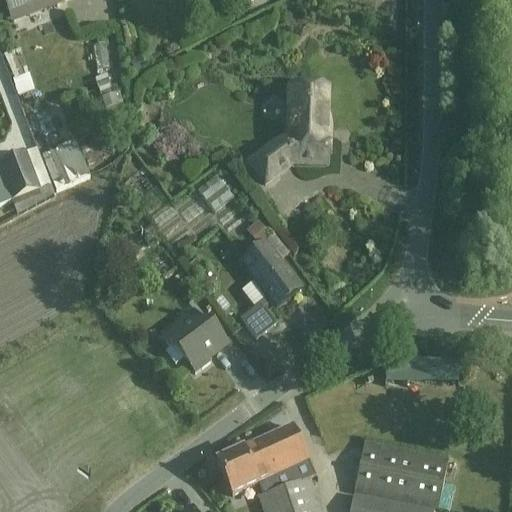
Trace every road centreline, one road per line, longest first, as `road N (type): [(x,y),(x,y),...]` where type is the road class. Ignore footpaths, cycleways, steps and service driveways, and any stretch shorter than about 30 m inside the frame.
road 1 (residential): [(117,511),(367,323),(415,316)]
road 2 (residential): [(415,316),(431,0)]
